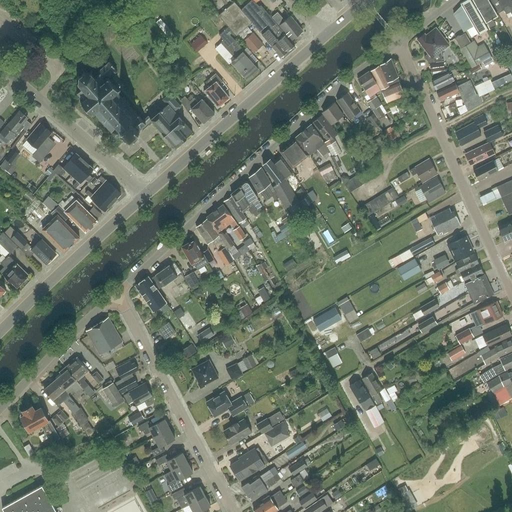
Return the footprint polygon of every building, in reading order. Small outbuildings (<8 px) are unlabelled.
[(234,2),(219,16),(236,36),(237,35),(254,54),(263,45),(253,33),(247,27),(252,23),(262,35),(268,42),(281,57),(294,45),(281,30),(274,21),(271,18),(261,6),(259,7),(252,0),(241,10),(234,2)] [(473,37),(487,29),(470,0),(465,0),(461,3),(462,5),(454,13),(464,31),(468,29),(473,37)] [(492,19),(498,16),(488,0),(473,0),(490,29),(496,26),(492,19)] [(489,0),(492,4),(493,3),(499,13),(504,10),(507,14),(510,12),(511,15),(511,0),(510,0),(489,0)] [(277,12),(271,18),(274,21),(275,20),(292,40),(303,31),(290,16),(284,21),(277,12)] [(233,32),(228,27),(219,35),(223,40),(220,43),(235,58),(231,62),(247,80),(258,69),(248,58),(250,56),(230,35),(233,32)] [(442,62),(441,51),(449,45),(435,28),(426,36),(424,34),(417,40),(428,54),(424,57),(430,65),(431,72),(445,71),(444,62),(442,62)] [(203,34),(192,43),(198,51),(209,41),(203,34)] [(470,43),(460,49),(471,68),(491,57),(483,44),(477,47),(474,41),(470,43)] [(369,72),(379,89),(386,103),(398,98),(405,95),(390,59),(369,72)] [(150,119),(148,117),(143,121),(138,116),(137,117),(134,113),(135,112),(134,111),(133,112),(129,106),(129,105),(123,98),(122,98),(117,93),(118,91),(120,92),(120,90),(118,90),(119,89),(118,88),(120,87),(113,78),(110,80),(109,79),(109,77),(113,74),(114,74),(117,72),(109,62),(98,71),(99,72),(98,73),(99,74),(94,78),(92,74),(92,72),(91,72),(90,74),(85,73),(84,71),(83,72),(83,73),(79,77),(78,76),(77,78),(79,78),(79,84),(77,84),(77,86),(79,85),(82,89),(78,92),(77,91),(76,92),(77,93),(76,94),(77,95),(78,94),(83,100),(82,101),(80,101),(80,102),(82,103),(91,113),(91,115),(92,115),(92,113),(94,112),(99,118),(98,119),(105,127),(106,126),(111,132),(110,133),(111,133),(112,133),(112,135),(111,136),(112,136),(113,135),(116,137),(116,138),(117,138),(117,137),(120,136),(121,137),(122,136),(122,137),(125,136),(125,135),(126,134),(128,138),(128,139),(129,140),(130,139),(131,140),(132,139),(131,138),(138,132),(139,133),(140,132),(139,131),(140,130),(139,129),(145,124),(150,119)] [(453,77),(459,74),(458,72),(456,73),(455,69),(432,80),(436,89),(454,80),(453,77)] [(373,93),(379,89),(369,72),(357,80),(363,90),(361,91),(377,117),(385,112),(373,93)] [(511,74),(511,73),(493,80),(495,86),(511,80),(511,74)] [(220,86),(223,83),(215,74),(209,79),(212,82),(202,90),(211,101),(213,100),(218,106),(219,106),(221,105),(221,103),(229,97),(225,92),(220,86)] [(476,88),(481,97),(496,89),(490,77),(488,78),(488,79),(481,82),(480,82),(481,85),(476,88)] [(441,101),(459,92),(467,111),(482,104),(478,94),(476,95),(472,86),(470,80),(457,86),(455,83),(437,91),(441,101)] [(360,111),(348,93),(337,101),(351,122),(356,119),(353,115),(360,111)] [(148,117),(150,119),(175,147),(192,132),(175,113),(181,107),(169,95),(163,100),(168,105),(161,111),(158,107),(148,116),(148,117)] [(190,102),(185,97),(180,101),(185,107),(188,112),(190,110),(203,124),(215,113),(202,99),(198,102),(194,98),(190,102)] [(392,115),(410,107),(407,100),(389,108),(392,115)] [(331,124),(332,124),(337,119),(340,123),(345,120),(342,116),(343,115),(334,102),(324,111),(325,113),(324,115),(331,124)] [(23,128),(26,131),(31,124),(26,120),(28,118),(20,110),(0,133),(8,141),(15,134),(17,135),(23,128)] [(325,142),(327,146),(328,146),(336,142),(334,139),(332,137),(337,134),(322,115),(313,123),(328,140),(325,142)] [(367,118),(374,129),(379,125),(372,115),(367,118)] [(478,128),(486,124),(488,124),(483,115),(473,120),(474,122),(455,132),(462,145),(482,135),(478,128)] [(51,133),(42,124),(40,123),(27,139),(38,149),(51,133)] [(303,131),(315,145),(322,139),(311,124),(303,131)] [(489,143),(503,136),(498,125),(484,132),(489,143)] [(391,127),(384,130),(390,141),(400,136),(396,126),(391,128),(391,127)] [(309,155),(316,148),(303,131),(295,137),(309,155)] [(309,155),(307,152),(295,137),(280,151),(292,168),(309,155)] [(372,155),(386,146),(380,137),(366,146),(372,155)] [(333,156),(341,152),(336,142),(328,146),(333,156)] [(470,164),(494,153),(489,143),(465,154),(470,164)] [(12,163),(13,162),(19,154),(14,150),(6,159),(12,163)] [(63,168),(59,173),(61,176),(66,171),(72,176),(85,161),(76,153),(63,168)] [(337,155),(331,158),(336,168),(342,166),(337,155)] [(285,180),(290,177),(288,175),(292,172),(281,156),(273,163),(285,180)] [(493,161),(474,170),(479,181),(498,171),(498,170),(503,167),(499,158),(493,161)] [(13,165),(6,159),(0,166),(7,171),(13,165)] [(273,163),(270,159),(263,165),(278,184),(273,187),(286,208),(291,216),(295,214),(290,206),(298,200),(285,180),(273,163)] [(422,183),(437,174),(431,161),(428,162),(427,160),(410,170),(413,175),(417,173),(422,183)] [(85,161),(72,176),(78,181),(73,186),(76,189),(81,184),(85,179),(89,175),(94,169),(85,161)] [(329,163),(319,169),(322,176),(333,170),(329,163)] [(372,166),(377,175),(382,172),(376,163),(372,166)] [(373,178),(377,175),(372,166),(367,169),(373,178)] [(261,167),(249,177),(258,193),(261,191),(266,200),(272,196),(275,200),(279,197),(276,193),(261,167)] [(368,181),(373,178),(367,169),(362,172),(368,181)] [(326,182),(336,176),(333,170),(322,176),(326,182)] [(363,184),(368,181),(362,172),(358,175),(363,184)] [(401,182),(410,177),(407,172),(398,177),(401,182)] [(359,187),(363,184),(358,175),(353,178),(359,187)] [(104,184),(99,189),(113,203),(121,194),(107,181),(106,181),(101,176),(99,179),(104,184)] [(349,181),(354,189),(359,187),(353,178),(349,181)] [(435,178),(431,180),(420,186),(428,202),(445,192),(438,179),(436,180),(435,178)] [(331,191),(341,184),(339,181),(329,188),(331,191)] [(349,192),(354,189),(349,181),(344,183),(349,192)] [(252,204),(257,210),(260,213),(263,211),(260,208),(262,206),(258,200),(257,201),(256,199),(258,197),(248,182),(245,182),(239,187),(251,204),(252,204)] [(506,194),(511,192),(507,182),(502,184),(506,194)] [(501,197),(506,194),(502,184),(496,187),(501,197)] [(260,213),(257,210),(252,204),(251,204),(239,187),(232,194),(243,212),(248,208),(251,213),(253,213),(256,217),(260,213)] [(300,198),(305,194),(301,188),(296,192),(300,198)] [(388,191),(394,200),(398,197),(393,188),(388,191)] [(88,190),(86,193),(91,198),(105,211),(113,203),(99,189),(93,195),(88,190)] [(389,202),(394,200),(388,191),(383,193),(389,202)] [(384,205),(389,202),(383,193),(379,196),(384,205)] [(511,199),(511,195),(511,193),(501,198),(504,203),(511,199)] [(42,202),(52,211),(58,203),(48,195),(42,202)] [(399,206),(407,201),(404,195),(395,200),(399,206)] [(86,232),(97,221),(72,196),(66,202),(64,199),(58,205),(65,211),(86,232)] [(232,196),(224,201),(239,223),(246,218),(232,196)] [(380,208),(384,205),(379,196),(374,199),(380,208)] [(375,211),(380,208),(374,199),(369,202),(375,211)] [(365,205),(370,214),(375,211),(369,202),(365,205)] [(224,204),(215,211),(226,226),(229,224),(240,240),(246,236),(224,204)] [(366,217),(370,214),(365,205),(360,208),(366,217)] [(42,229),(50,237),(64,252),(80,237),(66,223),(64,221),(69,217),(58,206),(51,213),(55,217),(42,229)] [(451,212),(449,208),(434,216),(435,217),(431,220),(437,233),(442,231),(443,234),(461,226),(454,211),(451,212)] [(221,230),(226,226),(215,211),(207,217),(229,248),(233,254),(238,251),(234,244),(226,232),(221,230)] [(428,218),(425,213),(416,218),(419,223),(428,218)] [(380,227),(373,215),(369,218),(376,229),(380,227)] [(207,219),(196,227),(208,244),(211,241),(218,250),(217,252),(225,266),(233,261),(225,248),(227,246),(207,219)] [(511,221),(499,227),(505,241),(511,238),(511,221)] [(282,233),(293,227),(290,222),(279,228),(282,233)] [(308,235),(302,225),(298,228),(304,238),(308,235)] [(10,254),(18,247),(3,232),(0,235),(0,243),(1,245),(10,254)] [(17,232),(11,238),(21,249),(27,243),(28,242),(17,232)] [(435,244),(431,237),(410,249),(413,255),(435,244)] [(455,260),(473,252),(466,237),(448,245),(455,260)] [(247,246),(254,242),(251,238),(244,242),(247,246)] [(42,239),(32,250),(46,264),(57,254),(42,239)] [(198,269),(208,263),(194,239),(190,242),(190,241),(182,245),(187,254),(186,256),(188,260),(190,260),(192,263),(194,262),(198,269)] [(413,255),(410,249),(399,255),(403,262),(413,256),(413,255)] [(210,262),(214,260),(208,251),(204,254),(209,262),(210,262)] [(438,268),(450,262),(445,253),(434,259),(438,268)] [(460,272),(479,263),(474,253),(456,262),(460,272)] [(17,287),(28,275),(8,255),(1,263),(7,269),(2,273),(13,284),(14,283),(17,287)] [(286,271),(297,264),(293,258),(282,265),(286,271)] [(422,270),(415,259),(397,269),(404,280),(422,270)] [(150,279),(158,290),(173,279),(177,285),(186,279),(182,273),(174,262),(170,265),(150,279)] [(265,282),(270,279),(261,263),(256,266),(265,282)] [(464,281),(483,272),(479,263),(460,272),(464,281)] [(430,286),(435,283),(443,278),(439,271),(431,276),(431,277),(426,280),(430,286)] [(192,289),(200,284),(193,272),(185,277),(192,289)] [(470,293),(489,284),(484,275),(465,283),(470,293)] [(158,290),(150,279),(148,276),(135,285),(154,311),(160,307),(164,312),(170,308),(166,302),(158,290)] [(428,289),(424,283),(415,288),(419,294),(428,289)] [(441,295),(450,290),(446,284),(437,289),(441,295)] [(474,303),(493,294),(489,284),(470,293),(474,303)] [(265,286),(259,289),(266,300),(276,294),(272,287),(268,290),(265,286)] [(424,315),(439,306),(434,299),(420,307),(424,315)] [(354,310),(349,301),(340,306),(345,315),(354,310)] [(474,337),(484,332),(481,326),(503,316),(496,302),(471,313),(477,326),(471,329),(474,337)] [(252,312),(247,304),(239,309),(244,317),(252,312)] [(320,331),(341,319),(335,308),(314,321),(320,331)] [(123,342),(108,317),(86,331),(101,355),(103,354),(105,359),(111,355),(109,350),(123,342)] [(422,333),(437,324),(432,317),(417,325),(422,333)] [(169,322),(159,330),(166,339),(176,332),(169,322)] [(201,342),(215,334),(208,322),(194,329),(201,342)] [(487,346),(511,335),(508,327),(506,328),(504,325),(482,335),(487,346)] [(372,335),(368,328),(356,335),(360,342),(372,335)] [(475,337),(474,337),(471,329),(471,328),(457,334),(461,343),(475,337)] [(225,348),(235,343),(231,334),(221,339),(225,348)] [(494,347),(481,355),(486,365),(499,357),(511,350),(511,340),(511,341),(511,339),(495,346),(494,346),(494,347)] [(189,356),(198,350),(193,342),(184,348),(189,356)] [(452,360),(458,357),(465,352),(461,345),(448,353),(452,360)] [(337,354),(338,353),(335,348),(325,353),(328,359),(329,359),(337,354)] [(456,381),(480,367),(480,369),(486,365),(478,352),(449,370),(456,381)] [(506,369),(511,366),(511,353),(500,359),(502,363),(492,367),(478,376),(482,383),(496,374),(506,369)] [(251,354),(241,360),(242,360),(246,369),(256,364),(251,354)] [(337,354),(329,359),(333,367),(342,362),(337,354)] [(84,385),(86,387),(88,385),(84,380),(86,379),(83,376),(89,370),(78,357),(66,367),(77,381),(79,384),(82,387),(84,385)] [(219,377),(209,360),(192,369),(199,383),(198,384),(200,388),(205,386),(205,385),(219,377)] [(116,370),(122,380),(115,383),(121,394),(137,385),(133,377),(129,378),(128,376),(138,370),(134,363),(132,365),(130,362),(116,370)] [(242,373),(241,372),(237,363),(236,362),(225,368),(231,380),(242,373)] [(77,394),(86,387),(84,385),(82,387),(79,384),(77,381),(66,367),(60,372),(62,375),(56,380),(66,392),(67,394),(73,389),(77,394)] [(300,373),(297,368),(289,373),(292,378),(300,373)] [(511,398),(505,386),(511,383),(511,385),(511,369),(498,375),(499,376),(487,383),(493,393),(500,405),(511,398)] [(97,371),(91,376),(99,384),(104,380),(97,371)] [(372,373),(362,379),(377,405),(383,401),(378,393),(382,390),(372,373)] [(67,394),(66,392),(56,380),(44,390),(53,400),(57,406),(68,397),(66,395),(67,394)] [(360,380),(350,386),(363,408),(373,402),(360,380)] [(116,401),(122,397),(113,383),(102,389),(111,404),(116,401)] [(154,402),(151,398),(153,397),(146,384),(123,396),(128,404),(134,401),(136,406),(144,402),(147,406),(149,406),(153,404),(154,402)] [(224,392),(206,403),(215,417),(229,409),(233,416),(247,407),(241,397),(231,404),(224,392)] [(255,403),(249,393),(244,396),(250,406),(255,403)] [(391,399),(386,401),(392,411),(396,408),(391,399)] [(23,411),(21,416),(30,432),(41,426),(51,443),(60,438),(50,420),(49,421),(41,407),(35,410),(32,406),(23,411)] [(376,406),(366,411),(374,427),(384,422),(376,406)] [(323,420),(332,415),(329,408),(319,413),(323,420)] [(90,421),(81,409),(73,414),(82,427),(87,423),(90,421)] [(503,414),(501,409),(493,413),(495,418),(503,414)] [(68,419),(61,411),(56,414),(63,423),(68,419)] [(262,434),(272,427),(272,426),(284,419),(279,411),(256,425),(262,434)] [(141,412),(129,419),(133,427),(145,420),(141,412)] [(63,423),(56,414),(51,419),(58,427),(63,423)] [(154,437),(170,429),(165,419),(152,426),(149,420),(138,426),(141,432),(143,431),(145,435),(151,431),(154,437)] [(231,444),(252,432),(244,419),(237,423),(230,427),(223,431),(231,444)] [(344,426),(341,421),(335,424),(339,430),(344,426)] [(162,446),(175,439),(170,429),(154,437),(159,447),(151,451),(154,456),(165,451),(162,446)] [(290,458),(306,447),(302,442),(286,453),(290,458)] [(241,460),(231,466),(239,480),(264,465),(260,458),(254,449),(240,458),(241,460)] [(172,471),(188,462),(182,453),(169,459),(167,454),(156,460),(159,465),(167,461),(172,471)] [(295,475),(309,465),(304,458),(290,467),(295,475)] [(378,458),(369,463),(376,474),(385,468),(378,458)] [(180,479),(193,472),(188,462),(172,471),(164,475),(169,485),(167,486),(171,492),(183,485),(180,479)] [(263,483),(273,476),(269,470),(259,477),(258,475),(257,476),(255,476),(252,478),(252,479),(241,486),(248,495),(254,491),(253,489),(263,482),(263,483)] [(277,473),(273,476),(263,483),(263,482),(253,489),(254,491),(248,495),(251,501),(268,490),(267,488),(277,481),(281,479),(277,473)] [(295,488),(305,481),(300,474),(290,481),(295,488)] [(300,497),(310,490),(307,484),(297,491),(300,497)] [(57,511),(42,485),(2,507),(4,511),(57,511)] [(182,509),(183,508),(205,496),(200,486),(187,493),(184,488),(172,494),(174,500),(177,499),(182,509)] [(410,509),(418,504),(410,489),(402,493),(410,509)] [(274,503),(283,496),(280,490),(270,497),(269,495),(261,500),(263,502),(253,508),(256,511),(261,511),(264,510),(263,509),(273,502),(274,503)] [(303,508),(317,499),(312,493),(299,502),(303,508)] [(198,511),(211,506),(205,496),(183,508),(184,511),(198,511)] [(277,507),(287,501),(283,496),(274,503),(273,502),(263,509),(264,510),(261,511),(274,511),(279,509),(277,507)] [(320,511),(328,507),(323,498),(306,509),(308,511),(320,511)]
